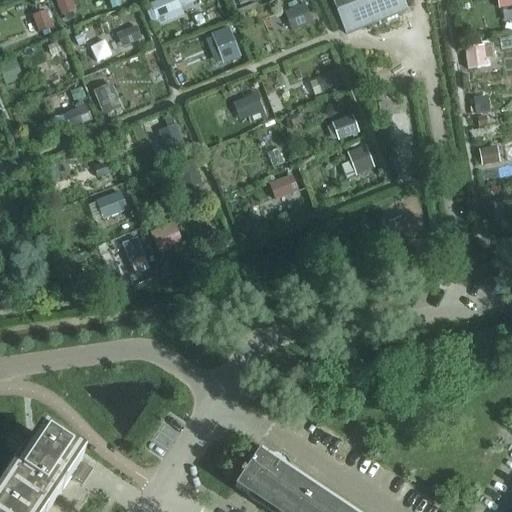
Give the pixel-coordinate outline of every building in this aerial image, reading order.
[(71,0),(53,0),(59,15),(75,8),(71,0)] [(175,0),(158,0),(151,3),(159,21),(181,13),(175,0)] [(330,0),(345,38),(408,13),(402,0),(330,0)] [(511,0),(496,0),(498,10),(511,8),(511,0)] [(305,4),(284,12),(292,33),(313,25),(305,4)] [(19,5),(5,11),(10,22),(24,15),(19,5)] [(134,24),(112,32),(120,51),(141,42),(134,24)] [(58,44),(40,51),(47,71),(65,64),(58,44)] [(484,46),(465,48),(468,72),(487,69),(484,46)] [(188,57),(181,65),(181,75),(189,82),(200,82),(207,74),(206,64),(199,57),(188,57)] [(333,71),(314,79),(321,95),(339,87),(333,71)] [(111,86),(95,93),(104,115),(120,109),(111,86)] [(256,94),(233,103),(241,122),(263,113),(256,94)] [(81,100),(60,108),(70,131),(90,122),(81,100)] [(353,115),(331,123),(339,142),(360,133),(353,115)] [(173,126),(157,132),(167,155),(182,148),(173,126)] [(278,143),(263,149),(272,171),(288,165),(278,143)] [(364,147),(348,153),(357,175),(373,169),(364,147)] [(498,147),(478,149),(481,166),(500,164),(498,147)] [(111,164),(99,168),(103,180),(116,176),(111,164)] [(191,165),(176,171),(185,194),(200,187),(191,165)] [(290,176),(267,185),(275,205),(298,196),(290,176)] [(118,195),(88,207),(95,224),(125,211),(118,195)] [(174,225),(149,236),(159,258),(183,248),(174,225)] [(27,226),(12,232),(20,254),(35,248),(27,226)] [(144,256),(128,262),(134,277),(150,271),(144,256)] [(0,511),(48,511),(72,477),(77,480),(84,469),(79,465),(80,464),(38,437),(0,494),(0,511)] [(352,511),(303,479),(300,483),(286,474),(289,470),(289,469),(287,465),(284,462),(281,460),(278,459),(273,459),(260,447),(234,489),(268,511),(352,511)]
